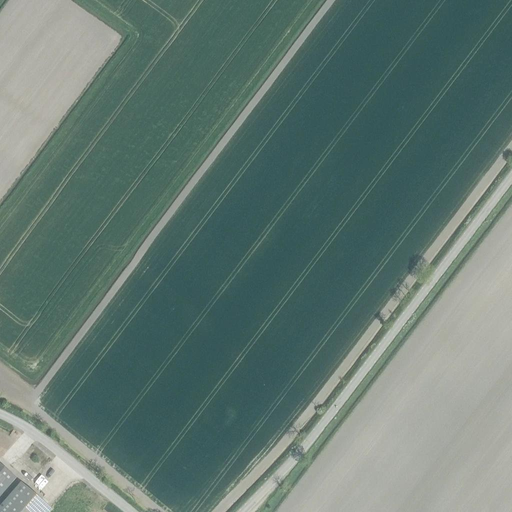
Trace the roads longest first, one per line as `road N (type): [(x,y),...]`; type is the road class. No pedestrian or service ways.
road 1 (tertiary): [(242,511),(307,445),(511,177)]
road 2 (unclassified): [(129,511),(0,414)]
